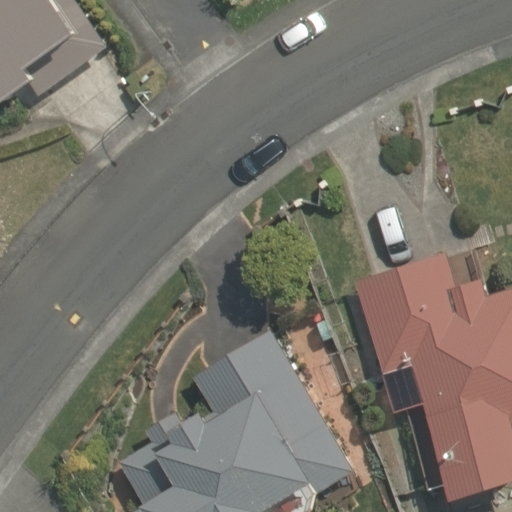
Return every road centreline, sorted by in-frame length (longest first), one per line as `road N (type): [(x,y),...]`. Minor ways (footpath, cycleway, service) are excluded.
road 1 (residential): [(0,385),(149,203),(255,118)]
road 2 (residential): [(255,118),(425,18),(484,0)]
road 3 (residential): [(255,118),(178,0)]
